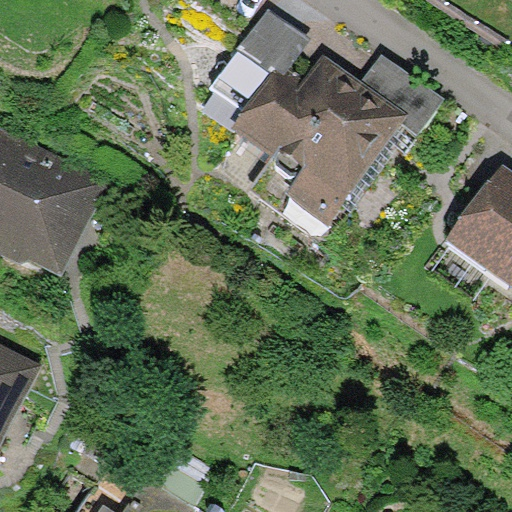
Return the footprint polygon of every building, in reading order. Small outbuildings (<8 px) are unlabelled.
[(356,80),(267,18),(241,56),(274,80),(236,135),(294,174),(280,195),(342,238),(439,98),(374,54),(356,80)] [(109,185),(0,132),(0,250),(63,280),(109,185)] [(511,178),(501,171),(451,245),(511,285),(511,178)] [(0,449),(38,371),(0,352),(0,449)] [(189,511),(141,485),(126,511),(189,511)]
